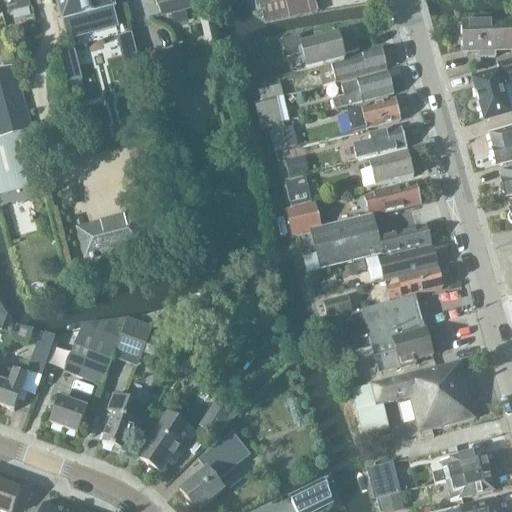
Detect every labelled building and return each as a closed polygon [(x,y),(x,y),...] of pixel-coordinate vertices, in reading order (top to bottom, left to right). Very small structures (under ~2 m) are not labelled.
[(4,0),(8,14),(31,8),(28,0),(4,0)] [(111,0),(56,0),(63,23),(65,22),(70,41),(116,28),(112,10),(114,9),(111,0)] [(154,0),(157,8),(189,0),(154,0)] [(253,0),(256,10),(264,8),(295,0),(253,0)] [(325,0),(328,8),(356,1),(355,0),(325,0)] [(494,53),(511,52),(511,24),(463,26),(464,54),(479,53),(480,60),(494,60),(494,53)] [(303,55),(307,71),(344,62),(343,57),(358,53),(353,33),(301,47),(299,39),(283,43),(287,59),(303,55)] [(387,71),(382,52),(362,57),(363,60),(319,72),(323,88),(387,71)] [(163,55),(148,60),(162,107),(177,103),(163,55)] [(473,78),(485,123),(511,116),(504,89),(511,86),(511,62),(498,67),(499,71),(473,78)] [(0,187),(43,175),(15,68),(0,71),(0,187)] [(336,113),(393,97),(388,75),(339,88),(343,100),(333,102),(336,113)] [(260,93),(263,103),(284,98),(281,87),(260,93)] [(279,103),(258,107),(259,113),(263,130),(284,125),(279,103)] [(353,135),(400,123),(395,103),(348,116),(353,135)] [(511,130),(490,136),(495,151),(493,151),(494,156),(493,158),(495,163),(498,164),(498,167),(511,163),(511,130)] [(271,134),(270,134),(275,154),(288,151),(282,131),(271,134)] [(357,163),(407,150),(402,131),(370,139),(371,144),(353,149),(357,163)] [(376,188),(413,179),(407,155),(370,165),(370,166),(366,167),(367,171),(371,170),(376,188)] [(503,185),(501,189),(502,192),(506,194),(507,198),(511,196),(511,170),(503,173),(505,181),(502,182),(503,185)] [(286,186),(292,209),(311,204),(306,181),(286,186)] [(370,219),(421,206),(417,186),(365,199),(370,219)] [(313,208),(287,215),(293,238),(319,232),(313,208)] [(374,219),(310,235),(319,272),(372,259),(368,244),(379,241),(374,219)] [(100,224),(78,230),(85,259),(107,253),(100,224)] [(373,261),(431,247),(427,229),(379,241),(368,244),(372,259),(373,261)] [(433,252),(380,265),(384,282),(437,269),(436,266),(438,264),(436,256),(433,255),(433,252)] [(387,293),(390,304),(442,291),(437,273),(399,283),(401,290),(387,293)] [(324,303),(328,318),(351,312),(347,297),(324,303)] [(352,339),(356,353),(372,349),(423,335),(423,334),(413,299),(362,314),(368,334),(352,339)] [(81,331),(65,373),(102,387),(112,362),(113,362),(116,355),(123,335),(128,322),(129,319),(83,325),(81,331)] [(128,322),(123,335),(146,344),(151,331),(128,322)] [(24,342),(29,331),(14,326),(10,337),(24,342)] [(372,349),(380,376),(401,370),(401,371),(416,367),(415,363),(432,358),(425,333),(423,334),(423,335),(372,349)] [(37,345),(28,374),(41,378),(55,339),(45,335),(41,347),(37,345)] [(475,422),(461,365),(349,393),(361,437),(387,431),(381,407),(410,400),(419,436),(475,422)] [(2,369),(0,373),(0,407),(15,413),(22,392),(21,392),(26,378),(2,369)] [(61,401),(51,426),(77,436),(87,410),(86,410),(90,399),(73,393),(69,404),(61,401)] [(103,446),(125,454),(132,436),(137,438),(148,409),(114,397),(108,413),(114,415),(103,446)] [(216,401),(199,428),(216,439),(239,416),(223,406),(217,402),(216,401)] [(195,434),(167,415),(138,460),(150,468),(149,470),(157,475),(159,473),(161,475),(170,462),(175,465),(195,434)] [(248,455),(232,436),(199,462),(207,472),(180,493),(188,503),(185,505),(190,511),(199,511),(224,493),(215,481),(248,455)] [(447,484),(488,474),(483,454),(442,465),(444,474),(433,477),(436,487),(447,484)] [(396,481),(393,466),(367,472),(371,487),(396,481)] [(493,494),(488,474),(447,484),(451,504),(493,494)] [(0,511),(13,511),(20,493),(0,485),(0,511)] [(498,511),(495,500),(443,511),(498,511)]
